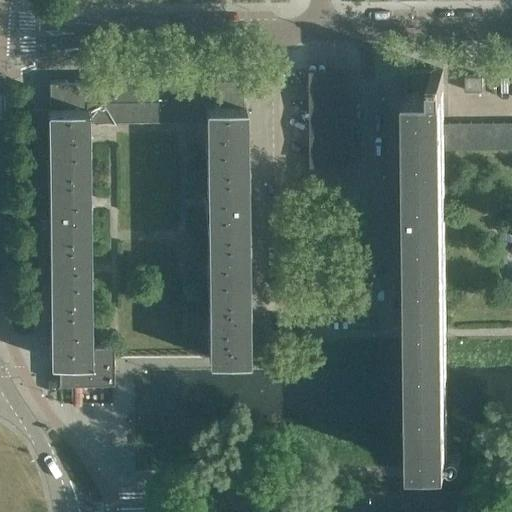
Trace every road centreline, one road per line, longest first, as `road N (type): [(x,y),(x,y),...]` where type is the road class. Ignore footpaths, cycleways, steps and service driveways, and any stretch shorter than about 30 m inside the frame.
road 1 (residential): [(362,32),(360,303),(275,302),(276,33)]
road 2 (tertiary): [(276,33),(0,34)]
road 3 (residential): [(511,105),(458,106),(456,31)]
